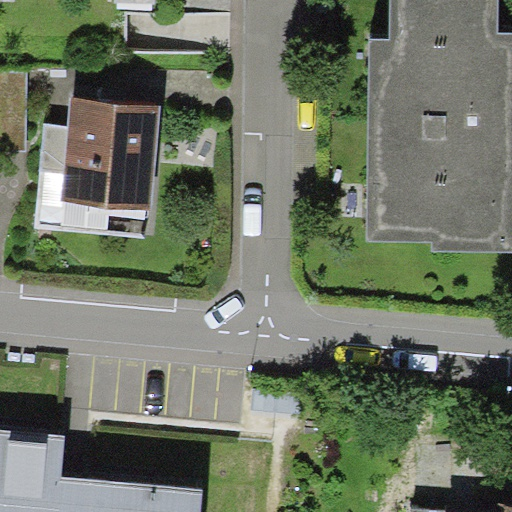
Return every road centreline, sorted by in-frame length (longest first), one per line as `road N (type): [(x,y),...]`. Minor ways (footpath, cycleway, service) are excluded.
road 1 (residential): [(272,0),(266,332)]
road 2 (residential): [(0,307),(266,332)]
road 3 (residential): [(266,332),(511,354)]
